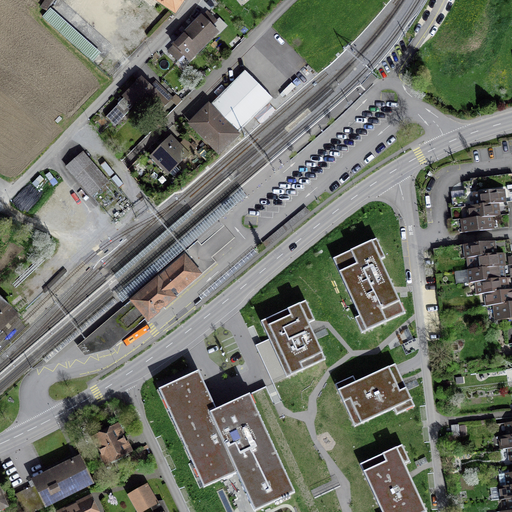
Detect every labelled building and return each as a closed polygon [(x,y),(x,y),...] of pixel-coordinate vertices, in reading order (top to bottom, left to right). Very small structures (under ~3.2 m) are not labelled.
[(157,0),(174,10),(180,0),(157,0)] [(168,53),(175,60),(181,54),(188,60),(216,32),(209,25),(215,19),(208,12),(191,29),(183,37),(168,53)] [(47,13),(43,18),(94,62),(97,57),(47,13)] [(192,124),(216,150),(271,100),(247,73),(192,124)] [(151,89),(142,80),(106,117),(115,126),(135,105),(139,109),(154,94),(161,101),(167,95),(156,84),(151,89)] [(153,159),(168,172),(184,154),(169,141),(153,159)] [(66,168),(90,197),(107,182),(83,154),(66,168)] [(502,175),(498,176),(495,176),(491,177),(488,177),(484,177),(481,178),(477,178),(474,179),(470,179),(471,181),(467,182),(464,182),(465,196),(472,196),(472,194),(475,193),(479,193),(486,192),(493,191),(500,190),(502,190),(507,189),(511,188),(511,174),(509,175),(505,175),(502,175)] [(117,296),(123,303),(248,196),(241,189),(117,296)] [(469,207),(471,219),(464,220),(464,225),(465,232),(492,229),(491,220),(490,217),(498,216),(496,207),(496,203),(503,203),(502,195),(502,190),(500,190),(493,191),(486,192),(479,193),(475,193),(477,206),(469,207)] [(450,209),(451,212),(451,216),(452,219),(449,220),(450,224),(450,227),(451,230),(451,234),(465,232),(464,225),(464,220),(464,218),(466,218),(465,211),(464,204),(466,203),(465,196),(452,198),(452,201),(453,205),(450,205),(450,209)] [(372,241),(333,259),(366,332),(405,314),(391,283),(372,241)] [(479,294),(487,293),(488,305),(495,304),(497,321),(511,319),(511,289),(506,290),(505,281),(504,278),(503,269),(503,266),(502,258),(501,253),(494,254),(493,245),(492,242),(466,245),(468,258),(475,257),(476,269),(469,270),(470,282),(478,281),(479,294)] [(136,302),(149,317),(197,276),(183,260),(136,302)] [(0,327),(12,315),(0,302),(0,327)] [(286,377),(326,359),(313,330),(301,304),(261,322),(286,377)] [(139,320),(129,308),(81,348),(86,353),(108,347),(139,320)] [(221,407),(213,411),(196,373),(159,390),(204,489),(238,474),(255,511),(292,495),(245,396),(221,407)] [(400,378),(344,403),(355,427),(411,402),(403,383),(400,378)] [(511,421),(507,423),(508,436),(501,436),(502,449),(509,448),(511,461),(511,460),(511,421)] [(458,425),(451,426),(452,437),(460,436),(458,425)] [(118,427),(93,440),(104,462),(129,449),(118,427)] [(142,448),(130,455),(136,465),(148,459),(142,448)] [(424,511),(409,477),(396,448),(361,464),(383,511),(424,511)] [(80,459),(31,483),(45,511),(94,487),(80,459)] [(509,498),(510,510),(502,511),(511,511),(511,472),(509,473),(509,470),(498,471),(500,486),(501,498),(509,498)] [(153,511),(163,511),(158,501),(157,502),(148,486),(128,497),(135,511),(151,511),(153,511)] [(0,492),(0,511),(8,511),(9,511),(0,492)] [(99,511),(93,498),(65,511),(99,511)]
